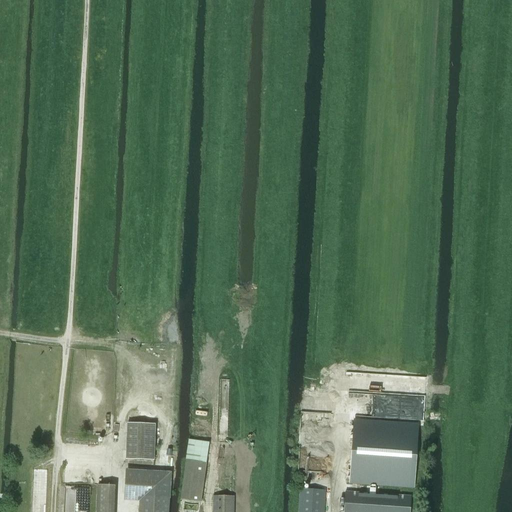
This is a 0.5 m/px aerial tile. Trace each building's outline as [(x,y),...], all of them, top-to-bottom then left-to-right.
[(418,424),(353,419),(349,484),(414,489),(418,424)] [(154,460),(155,424),(127,423),(126,459),(154,460)] [(188,439),(179,499),(200,502),(209,443),(188,439)] [(126,470),(124,495),(139,496),(169,497),(170,493),(170,480),(171,472),(126,470)] [(113,511),(115,495),(115,486),(97,485),(96,511),(113,511)] [(297,511),(323,511),(325,490),(299,489),(297,511)] [(343,511),(409,511),(411,496),(345,492),(343,511)] [(168,511),(169,497),(139,496),(139,502),(138,511),(168,511)] [(234,511),(235,497),(213,496),(212,511),(234,511)]
